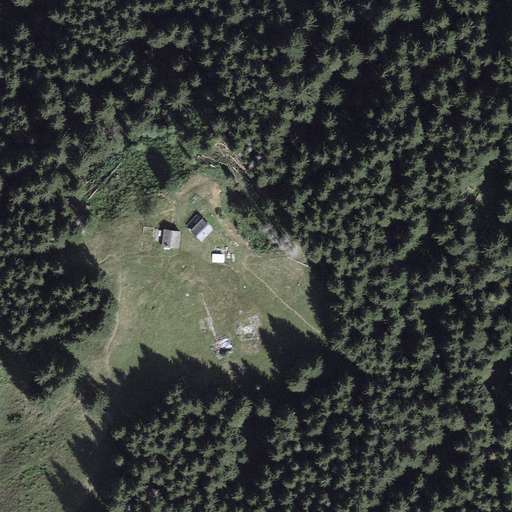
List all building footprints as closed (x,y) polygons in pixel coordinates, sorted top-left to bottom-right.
[(212,228),(202,218),(190,230),(200,240),(212,228)] [(180,231),(164,229),(162,246),(178,248),(180,231)] [(224,254),(212,254),(212,263),(224,263),(224,254)] [(255,324),(240,324),(240,337),(255,337),(255,324)] [(229,338),(216,340),(218,354),(231,352),(229,338)]
